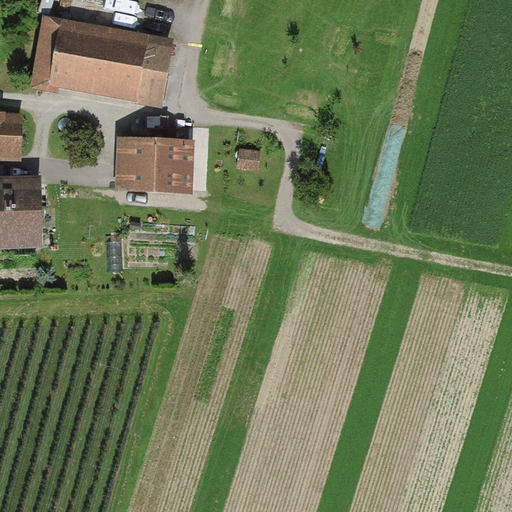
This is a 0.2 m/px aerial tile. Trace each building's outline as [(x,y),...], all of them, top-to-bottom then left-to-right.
[(179,42),(71,23),(60,88),(168,106),(179,42)] [(262,73),(272,39),(241,30),(231,64),(262,73)] [(396,80),(402,49),(371,44),(365,75),(396,80)] [(278,107),(309,113),(315,83),(284,77),(278,107)] [(30,118),(0,116),(0,159),(28,161),(30,118)] [(207,142),(139,140),(137,193),(205,195),(207,142)] [(337,188),(362,194),(372,154),(346,147),(337,188)] [(0,250),(56,249),(54,176),(0,177),(0,250)]
